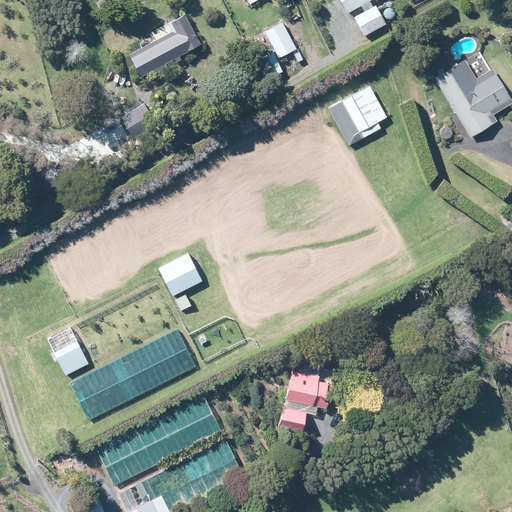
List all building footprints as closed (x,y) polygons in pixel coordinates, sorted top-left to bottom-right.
[(265,0),(243,0),(247,9),(266,1),(265,0)] [(339,0),(348,16),(376,0),(339,0)] [(376,8),(356,22),(366,38),(387,24),(376,8)] [(271,12),(258,19),(262,28),(276,21),(271,12)] [(142,81),(201,52),(184,15),(170,23),(176,36),(131,58),(142,81)] [(298,53),(285,25),(267,34),(280,61),(298,53)] [(284,74),(271,52),(256,61),(269,83),(284,74)] [(498,124),(495,118),(511,106),(511,102),(492,71),(473,84),(461,65),(433,83),(471,142),(498,124)] [(382,129),(379,124),(388,119),(369,87),(356,94),(357,96),(341,105),(362,140),(382,129)] [(146,105),(121,120),(134,141),(158,126),(146,105)] [(27,165),(25,190),(71,194),(73,169),(27,165)] [(201,273),(200,257),(191,257),(187,251),(158,269),(177,299),(200,284),(201,284),(201,283),(206,280),(201,273)] [(69,380),(87,417),(198,363),(180,326),(69,380)] [(305,431),(309,409),(327,413),(332,383),(316,380),(317,373),(293,369),(282,426),(305,431)] [(92,446),(110,483),(221,429),(203,392),(92,446)] [(118,491),(128,511),(169,511),(247,474),(229,437),(118,491)]
